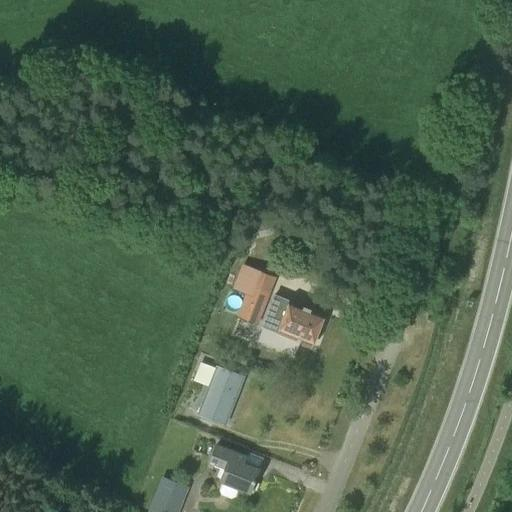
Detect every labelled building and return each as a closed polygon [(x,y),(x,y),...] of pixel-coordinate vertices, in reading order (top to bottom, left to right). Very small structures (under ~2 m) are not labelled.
[(249,240),(274,234),(269,214),(244,220),(249,240)] [(304,229),(291,265),(307,270),(319,235),(304,229)] [(257,324),(276,278),(243,265),(234,288),(247,294),(238,316),(257,324)] [(313,346),(325,315),(275,295),(263,326),(313,346)] [(226,426),(245,377),(216,365),(197,414),(226,426)] [(251,492),(260,470),(244,464),(247,457),(216,445),(209,463),(225,469),(221,480),(223,481),(219,491),(222,495),(231,498),(235,497),(239,487),(251,492)] [(178,511),(188,487),(163,477),(148,511),(178,511)]
